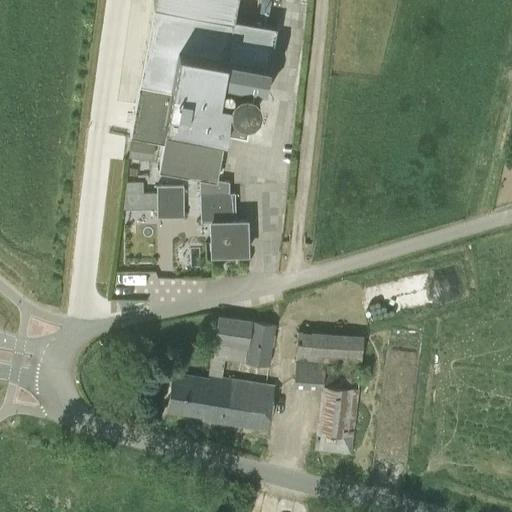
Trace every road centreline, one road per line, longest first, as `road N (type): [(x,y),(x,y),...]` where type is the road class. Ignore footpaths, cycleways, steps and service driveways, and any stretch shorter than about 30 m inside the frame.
road 1 (unclassified): [(61,349),(85,327),(511,217)]
road 2 (unclassified): [(406,511),(77,422),(58,404),(51,381)]
